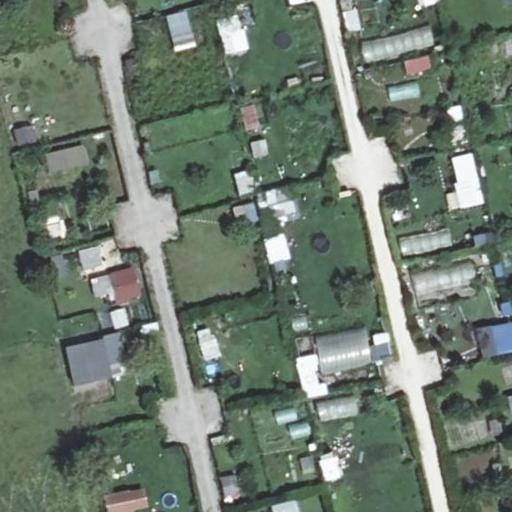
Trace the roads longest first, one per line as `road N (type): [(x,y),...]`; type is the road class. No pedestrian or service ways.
road 1 (track): [(444,511),(324,0)]
road 2 (track): [(209,511),(93,0)]
